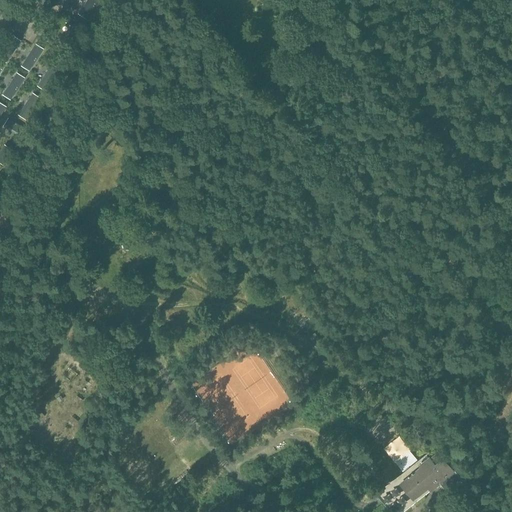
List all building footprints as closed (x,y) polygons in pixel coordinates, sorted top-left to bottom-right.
[(48,0),(37,0),(46,9),(52,4),(48,0)] [(92,0),(91,0),(83,16),(89,20),(99,3),(92,0)] [(312,0),(301,0),(291,9),(301,23),(318,6),(312,0)] [(74,25),(64,41),(71,45),(80,29),(74,25)] [(11,36),(0,52),(0,59),(5,62),(19,41),(11,36)] [(34,44),(20,66),(28,71),(42,49),(34,44)] [(51,65),(36,86),(44,91),(58,70),(51,65)] [(16,73),(2,95),(9,100),(23,78),(16,73)] [(32,94),(18,115),(25,120),(39,99),(32,94)] [(8,119),(3,127),(17,136),(22,129),(8,119)] [(3,146),(0,151),(0,164),(2,165),(11,151),(3,146)] [(312,316),(304,323),(305,324),(307,326),(315,319),(312,316)] [(106,318),(98,323),(103,332),(112,326),(106,318)] [(314,331),(308,335),(312,341),(318,337),(314,331)] [(56,347),(59,343),(52,337),(49,341),(56,347)] [(172,424),(167,428),(171,433),(176,430),(172,424)] [(177,431),(172,435),(177,442),(182,437),(177,431)] [(403,473),(376,495),(390,511),(404,511),(445,480),(444,478),(453,470),(443,459),(434,466),(428,459),(426,455),(418,461),(410,450),(395,461),(403,473)] [(216,487),(201,481),(199,486),(214,493),(216,487)] [(156,495),(151,490),(148,493),(153,498),(156,495)]
